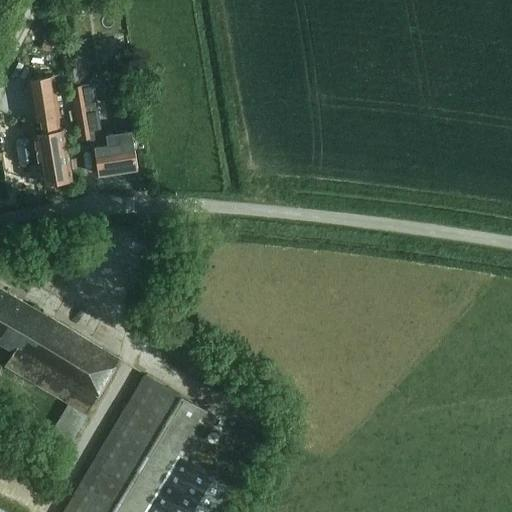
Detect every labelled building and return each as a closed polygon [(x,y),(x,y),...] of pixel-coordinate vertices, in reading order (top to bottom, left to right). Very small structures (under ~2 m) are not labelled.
[(110,114),(105,65),(89,66),(94,115),(110,114)] [(39,160),(42,184),(71,180),(63,126),(58,126),(57,116),(61,115),(52,72),(26,76),(35,137),(29,138),(25,137),(18,138),(16,142),(19,163),(23,167),(32,166),(35,161),(39,160)] [(97,175),(135,169),(129,131),(104,135),(105,146),(92,148),(97,175)] [(27,310),(0,294),(0,349),(8,355),(1,368),(83,415),(115,360),(35,314),(37,310),(29,306),(27,310)] [(159,511),(216,416),(146,375),(64,511),(159,511)] [(0,464),(50,485),(60,462),(0,437),(0,464)] [(0,511),(7,511),(14,491),(0,485),(0,511)]
